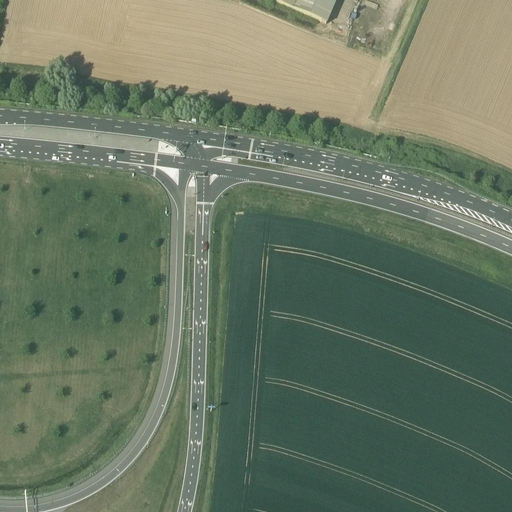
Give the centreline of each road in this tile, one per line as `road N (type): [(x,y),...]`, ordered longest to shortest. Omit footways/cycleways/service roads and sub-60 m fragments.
road 1 (motorway): [(185,164),(172,363),(150,430),(90,491),(50,507),(0,510)]
road 2 (motorway): [(184,511),(198,391),(204,166)]
road 3 (trunk): [(511,221),(372,171),(198,138)]
road 4 (trunk): [(204,166),(393,205),(511,249)]
road 5 (trunk): [(198,138),(0,115)]
road 6 (trunk): [(0,143),(185,164)]
road 7 (track): [(370,114),(419,0)]
